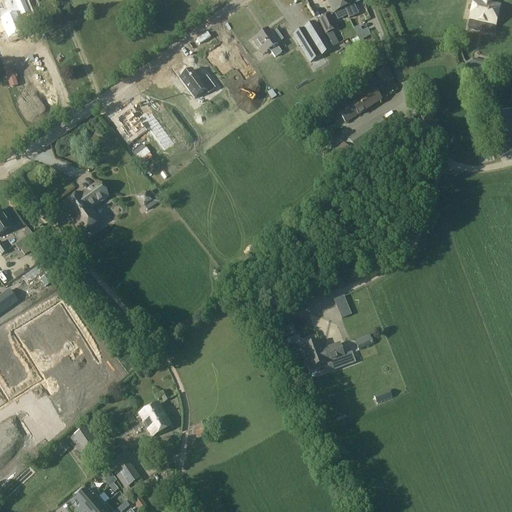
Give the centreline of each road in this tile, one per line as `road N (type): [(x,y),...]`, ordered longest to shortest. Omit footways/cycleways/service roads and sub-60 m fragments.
road 1 (track): [(0,173),(162,352),(185,406),(180,482),(187,511)]
road 2 (residential): [(295,310),(394,265),(422,227),(435,180),(434,140),(368,0)]
road 3 (residential): [(239,0),(0,173)]
